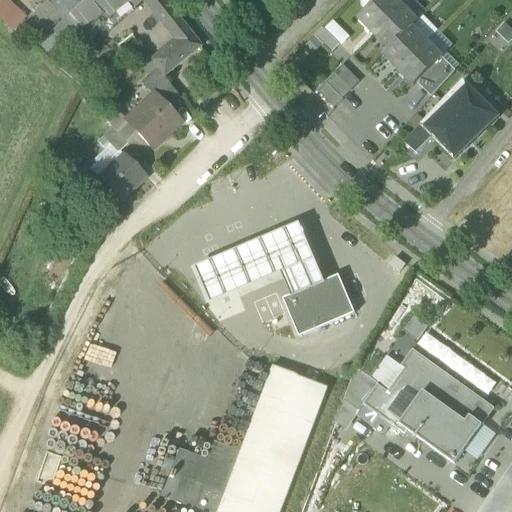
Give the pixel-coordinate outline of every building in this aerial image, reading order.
[(3,0),(0,0),(0,19),(14,32),(26,19),(3,0)] [(45,4),(62,22),(68,15),(84,0),(46,0),(44,2),(45,4)] [(93,18),(101,12),(91,0),(86,0),(67,17),(79,30),(80,29),(93,18)] [(91,0),(101,12),(108,20),(127,5),(123,0),(91,0)] [(123,0),(127,5),(132,11),(142,3),(144,0),(123,0)] [(152,16),(165,6),(160,0),(144,0),(142,3),(152,16)] [(379,0),(359,21),(374,37),(403,9),(393,0),(379,0)] [(393,0),(403,9),(411,0),(410,0),(393,0)] [(426,16),(411,0),(403,9),(418,24),(423,18),(426,16)] [(51,34),(62,22),(45,4),(22,25),(41,44),(51,34)] [(132,11),(127,5),(108,20),(101,12),(93,18),(96,22),(103,30),(105,33),(132,11)] [(150,63),(162,79),(199,49),(165,6),(152,16),(155,19),(174,43),(150,63)] [(418,24),(403,9),(374,37),(389,52),(412,29),(418,24)] [(79,30),(67,17),(62,22),(51,34),(59,44),(79,30)] [(93,18),(80,29),(83,33),(96,22),(93,18)] [(412,29),(427,45),(439,34),(423,18),(418,24),(412,29)] [(96,22),(83,33),(89,41),(103,30),(96,22)] [(333,23),(324,32),(340,47),(341,48),(350,39),(333,23)] [(511,44),(511,32),(505,26),(496,35),(509,47),(511,44)] [(427,45),(412,29),(389,52),(383,57),(399,73),(427,45)] [(314,39),(332,56),(340,47),(324,32),(323,31),(314,39)] [(44,58),(59,44),(51,34),(41,44),(35,50),(44,58)] [(453,48),(439,34),(427,45),(441,59),(446,55),(453,48)] [(441,59),(427,45),(399,73),(414,89),(417,86),(443,61),(441,59)] [(460,69),(446,55),(441,59),(443,61),(456,74),(460,69)] [(417,86),(431,100),(456,74),(443,61),(417,86)] [(343,68),(334,76),(351,93),(360,85),(343,68)] [(153,97),(167,112),(180,102),(157,73),(142,86),(153,97)] [(343,102),(351,93),(334,76),(326,85),(343,102)] [(434,141),(455,163),(499,119),(464,84),(422,130),(434,141)] [(318,93),(334,110),(343,102),(326,85),(318,93)] [(124,124),(151,152),(179,126),(167,112),(153,97),(124,124)] [(422,129),(405,146),(418,158),(434,141),(422,130),(422,129)] [(103,140),(117,154),(126,145),(112,131),(103,140)] [(98,182),(119,203),(128,195),(129,196),(144,181),(122,158),(98,182)] [(292,301),(325,287),(299,226),(196,271),(211,306),(282,276),(292,301)] [(355,317),(339,279),(283,302),(300,340),(355,317)] [(428,330),(414,320),(403,334),(418,344),(428,330)] [(405,437),(408,433),(455,467),(464,454),(483,428),(495,412),(413,353),(401,369),(405,372),(388,395),(378,388),(364,408),(365,408),(392,428),(405,437)] [(387,359),(371,382),(379,387),(378,388),(388,395),(405,372),(401,369),(387,359)] [(282,511),(328,391),(270,369),(238,455),(212,445),(205,464),(177,453),(159,499),(192,511),(282,511)] [(371,382),(358,372),(344,404),(358,414),(360,415),(365,408),(364,408),(378,388),(379,387),(371,382)] [(358,414),(344,404),(336,426),(347,434),(358,419),(356,417),(358,414)] [(360,415),(358,414),(356,417),(358,419),(384,438),(392,428),(365,408),(360,415)] [(496,438),(483,428),(464,454),(478,464),(496,438)]
